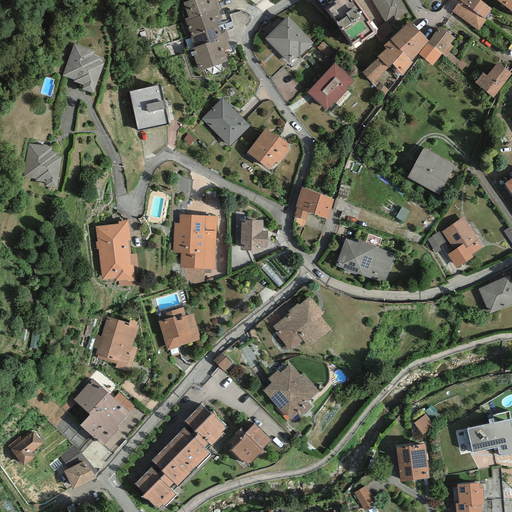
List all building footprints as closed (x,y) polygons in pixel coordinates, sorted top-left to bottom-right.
[(231,64),(210,0),(172,0),(197,76),(231,64)] [(334,0),(333,1),(334,3),(326,9),(352,45),(359,39),(361,42),(375,32),(369,23),(371,21),(355,0),(334,0)] [(370,0),(384,22),(393,16),(395,19),(408,12),(400,0),(370,0)] [(490,11),(471,0),(459,0),(450,16),(478,32),(490,11)] [(511,0),(496,0),(511,11),(511,0)] [(287,17),(264,38),(290,66),(313,45),(287,17)] [(409,21),(391,40),(410,60),(428,40),(409,21)] [(440,27),(427,43),(428,43),(441,54),(446,57),(454,47),(449,44),(455,38),(440,27)] [(391,40),(384,46),(386,49),(378,57),(388,67),(391,64),(400,73),(412,62),(391,40)] [(324,42),(317,48),(322,53),(329,47),(324,42)] [(428,43),(419,54),(431,65),(441,54),(428,43)] [(94,56),(73,49),(62,80),(74,85),(73,86),(83,90),(82,94),(93,98),(103,69),(99,67),(100,63),(93,61),(94,56)] [(378,57),(362,72),(371,82),(388,67),(378,57)] [(482,73),(475,83),(494,97),(511,74),(497,63),(487,77),(482,73)] [(335,64),(309,93),(328,110),(354,81),(335,64)] [(158,93),(126,98),(132,138),(164,133),(158,93)] [(219,104),(199,123),(227,151),(246,132),(219,104)] [(189,133),(183,140),(190,146),(196,139),(189,133)] [(290,153),(265,134),(245,159),(271,178),(290,153)] [(52,141),(27,140),(23,173),(35,174),(35,176),(45,177),(45,181),(58,182),(60,148),(56,148),(57,144),(52,144),(52,141)] [(421,152),(405,181),(438,198),(454,170),(421,152)] [(511,179),(503,186),(511,198),(511,179)] [(333,200),(301,187),(295,207),(297,208),(295,218),(305,221),(307,213),(326,219),(333,200)] [(410,211),(402,207),(395,218),(404,223),(410,211)] [(216,215),(179,214),(179,223),(174,223),(173,253),(180,253),(180,268),(215,269),(216,215)] [(263,220),(241,219),(240,250),(262,250),(262,248),(267,248),(267,230),(263,230),(263,220)] [(118,224),(95,226),(97,243),(95,242),(96,250),(97,250),(102,280),(115,278),(115,280),(118,281),(118,286),(128,285),(127,282),(134,281),(132,268),(138,267),(136,256),(129,257),(127,241),(130,240),(128,221),(119,222),(118,224)] [(462,222),(433,239),(453,273),(482,256),(462,222)] [(511,230),(510,228),(503,233),(511,245),(511,230)] [(391,255),(344,241),(335,271),(383,285),(391,255)] [(265,263),(260,268),(277,287),(283,282),(265,263)] [(511,290),(507,279),(476,292),(487,318),(511,307),(511,290)] [(289,313),(273,326),(290,347),(303,337),(309,345),(328,330),(318,317),(323,313),(309,296),(299,304),(297,302),(287,311),(289,313)] [(181,308),(165,313),(166,319),(158,321),(167,350),(200,340),(192,314),(184,317),(181,308)] [(140,332),(104,322),(93,361),(129,371),(140,332)] [(222,353),(214,362),(224,372),(232,363),(222,353)] [(294,365),(262,392),(288,424),(321,396),(294,365)] [(92,379),(73,400),(89,414),(108,393),(92,379)] [(89,414),(79,425),(94,439),(103,446),(118,429),(116,426),(128,412),(114,399),(108,393),(89,414)] [(119,394),(114,399),(129,413),(134,407),(119,394)] [(150,465),(131,484),(158,510),(175,494),(168,487),(173,483),(177,487),(210,454),(204,448),(207,445),(211,447),(222,435),(220,433),(225,427),(200,403),(182,421),(195,434),(193,435),(183,425),(148,460),(162,474),(161,476),(150,465)] [(425,415),(413,424),(422,435),(434,427),(425,415)] [(74,421),(62,434),(82,452),(94,439),(74,421)] [(511,437),(509,421),(467,430),(472,455),(498,449),(500,457),(511,454),(511,437)] [(254,423),(244,433),(261,449),(271,440),(254,423)] [(121,427),(107,442),(113,448),(128,432),(121,427)] [(33,432),(9,451),(22,468),(34,459),(30,455),(43,444),(33,432)] [(244,433),(228,449),(242,462),(243,460),(249,466),(263,451),(261,449),(244,433)] [(66,439),(59,444),(64,452),(71,447),(66,439)] [(425,443),(397,446),(401,482),(430,478),(425,443)] [(74,446),(60,457),(68,470),(85,462),(92,475),(97,471),(82,454),(74,446)] [(68,470),(64,472),(73,491),(94,480),(92,475),(85,462),(68,470)] [(482,482),(456,485),(458,502),(454,503),(455,511),(481,511),(481,505),(484,505),(482,482)] [(365,485),(353,493),(364,510),(376,503),(365,485)]
